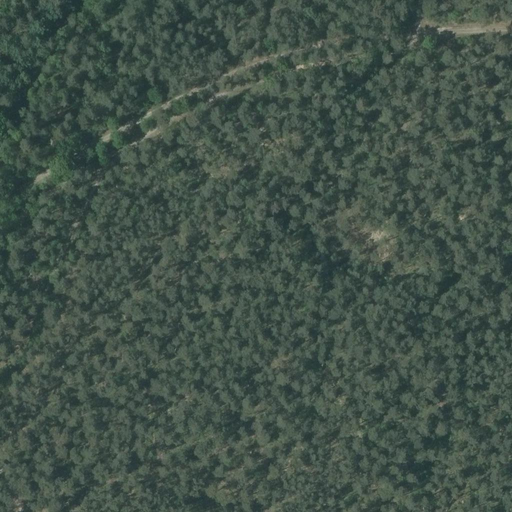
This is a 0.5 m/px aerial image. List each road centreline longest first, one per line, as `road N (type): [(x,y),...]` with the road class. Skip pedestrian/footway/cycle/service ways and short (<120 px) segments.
road 1 (track): [(0,363),(25,329),(94,185),(136,136),(227,91),(313,65),(418,54)]
road 2 (track): [(511,28),(357,36),(275,54),(104,129),(0,202)]
